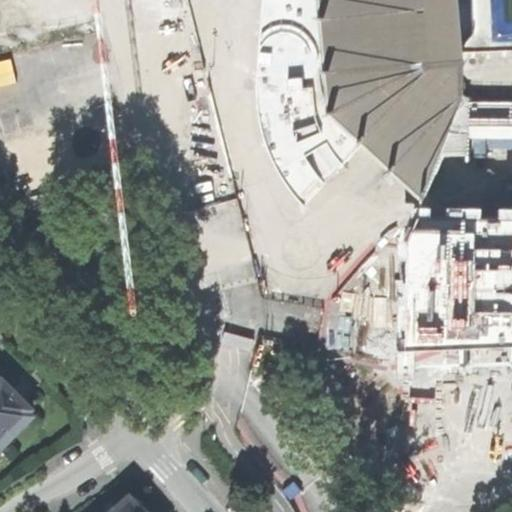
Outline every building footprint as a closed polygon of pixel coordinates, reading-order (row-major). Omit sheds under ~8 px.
[(227,19),(221,0),(165,0),(175,33),(201,26),(227,19)] [(511,0),(324,0),(335,108),(428,195),(434,337),(511,334),(511,0)] [(0,139),(50,182),(96,115),(0,31),(0,139)] [(241,176),(220,87),(214,89),(195,93),(216,182),(235,177),(241,176)] [(0,450),(29,421),(27,419),(31,415),(27,411),(30,406),(13,389),(4,380),(2,382),(0,380),(0,450)] [(148,511),(137,498),(130,498),(119,508),(117,507),(111,511),(148,511)]
